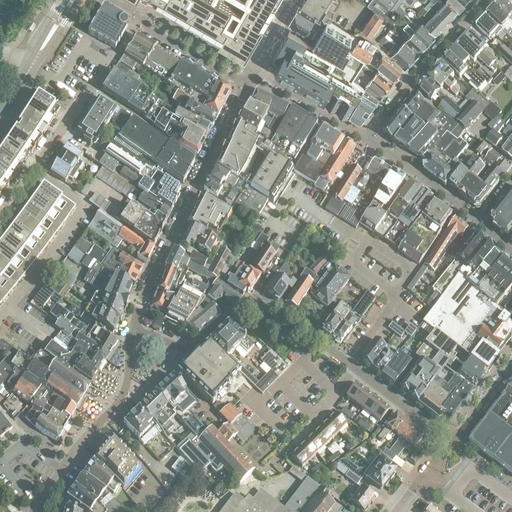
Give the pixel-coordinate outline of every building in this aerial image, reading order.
[(13,17),(13,13),(15,0),(0,0),(0,10),(8,12),(7,16),(13,17)] [(157,0),(221,37),(220,40),(247,56),(248,53),(278,0),(157,0)] [(303,0),(302,3),(320,14),(329,0),(303,0)] [(378,40),(384,34),(391,26),(386,23),(388,19),(383,16),(390,7),(382,0),(369,0),(366,4),(375,10),(362,29),(378,40)] [(402,1),(401,0),(397,0),(392,5),(396,9),(402,1)] [(450,19),(457,11),(445,0),(444,0),(442,3),(438,0),(431,0),(433,2),(438,7),(450,19)] [(448,0),(459,9),(466,2),(463,0),(448,0)] [(511,10),(501,0),(494,8),(509,21),(511,17),(511,10)] [(511,10),(511,0),(500,0),(501,0),(511,10)] [(443,26),(450,19),(438,7),(433,2),(427,9),(426,10),(443,26)] [(123,17),(103,5),(88,33),(115,49),(126,29),(126,28),(127,26),(128,24),(127,21),(126,19),(123,18),(123,17)] [(318,17),(299,5),(294,14),(317,29),(321,23),(316,19),(318,17)] [(436,34),(443,26),(426,10),(427,9),(423,6),(419,10),(427,18),(424,22),(436,34)] [(503,30),(504,31),(503,32),(511,40),(511,31),(510,30),(511,28),(511,23),(509,21),(494,8),(488,15),(504,29),(503,30)] [(324,14),(331,18),(333,16),(334,14),(334,13),(327,9),(324,14)] [(407,22),(428,42),(435,35),(421,21),(417,25),(410,18),(405,13),(402,16),(407,21),(407,22)] [(312,36),(317,29),(294,14),(287,25),(291,27),(297,30),(298,29),(308,35),(312,36)] [(503,30),(502,31),(486,16),(476,27),(490,40),(491,38),(493,40),(497,36),(498,37),(503,32),(504,31),(503,30)] [(290,29),(273,58),(280,61),(276,68),(318,95),(319,94),(349,114),(360,98),(365,89),(353,80),(361,68),(363,64),(365,61),(341,45),(349,33),(329,21),(329,20),(314,44),(290,29)] [(428,42),(407,22),(403,26),(410,33),(406,37),(420,50),(428,42)] [(471,32),(464,40),(492,66),(495,63),(483,52),(488,48),(471,32)] [(384,34),(378,40),(377,41),(381,44),(387,37),(384,34)] [(147,71),(160,50),(137,37),(124,56),(147,71)] [(398,45),(395,42),(390,38),(389,40),(390,41),(411,60),(419,52),(405,39),(398,45)] [(374,65),(376,63),(395,79),(402,70),(382,54),(380,58),(373,53),(373,54),(372,53),(367,50),(370,43),(365,40),(360,39),(357,44),(356,43),(351,51),(367,61),(368,60),(374,65)] [(492,66),(464,40),(457,47),(474,62),(477,58),(489,69),(494,74),(497,71),(492,66)] [(391,53),(405,67),(411,60),(390,41),(388,44),(391,47),(388,49),(392,53),(391,53)] [(511,65),(511,53),(503,46),(497,52),(511,65)] [(456,49),(449,56),(470,76),(474,72),(469,67),(468,62),(469,61),(456,49)] [(160,50),(147,71),(168,84),(181,62),(160,50)] [(120,63),(121,63),(132,71),(136,64),(124,56),(120,63)] [(449,56),(442,63),(460,79),(464,75),(471,81),(470,83),(478,91),(485,83),(488,86),(492,81),(485,74),(481,78),(476,74),(474,72),(470,76),(449,56)] [(207,100),(218,83),(181,62),(168,84),(189,97),(192,91),(207,100)] [(129,71),(118,64),(118,65),(119,66),(117,70),(116,70),(115,71),(125,77),(129,71)] [(372,71),(363,64),(361,68),(369,75),(372,71)] [(441,64),(434,71),(457,93),(460,89),(450,80),(454,77),(441,64)] [(373,77),(387,89),(394,80),(380,68),(373,77)] [(125,77),(115,71),(114,70),(102,89),(140,114),(147,102),(152,95),(135,84),(125,77)] [(481,70),(476,74),(481,78),(485,74),(481,70)] [(129,71),(125,77),(135,84),(140,77),(129,71)] [(459,95),(457,93),(434,71),(433,72),(434,73),(428,79),(440,91),(444,87),(454,96),(456,98),(459,95)] [(387,89),(373,77),(366,86),(380,97),(387,89)] [(434,97),(436,95),(439,97),(438,98),(443,102),(447,99),(427,79),(417,89),(430,101),(432,99),(434,97)] [(218,83),(207,100),(222,108),(230,92),(229,89),(218,83)] [(349,114),(357,119),(363,119),(376,102),(378,99),(365,89),(360,98),(349,114)] [(212,128),(222,108),(207,100),(205,105),(194,99),(193,101),(178,91),(173,100),(181,105),(178,111),(212,128)] [(272,102),(272,99),(256,91),(251,103),(250,104),(267,112),(272,102)] [(472,92),(465,99),(472,105),(478,98),(472,92)] [(31,103),(54,118),(60,108),(38,94),(31,103)] [(395,142),(425,103),(413,94),(383,133),(395,142)] [(456,122),(460,126),(459,126),(464,131),(482,113),(489,105),(480,96),(478,98),(471,106),(464,114),(456,122)] [(99,97),(91,109),(77,131),(85,136),(83,139),(90,144),(92,141),(96,143),(111,119),(113,121),(112,122),(119,131),(112,142),(140,157),(142,155),(183,183),(194,162),(143,127),(144,126),(129,116),(130,115),(124,113),(124,114),(117,109),(99,97)] [(269,115),(270,113),(275,100),(272,99),(272,102),(267,112),(250,104),(251,103),(249,102),(242,114),(261,124),(267,113),(269,115)] [(461,113),(447,99),(443,102),(439,107),(453,121),(461,113)] [(269,115),(274,117),(274,116),(282,120),(282,119),(284,120),(284,119),(290,108),(275,100),(270,113),(269,115)] [(458,109),(464,114),(471,106),(466,101),(458,109)] [(197,157),(202,147),(207,138),(193,131),(183,125),(157,108),(147,102),(140,114),(149,120),(149,121),(157,127),(175,142),(181,149),(196,157),(197,157)] [(48,128),(54,118),(31,103),(25,113),(48,128)] [(425,103),(395,142),(408,151),(440,115),(425,103)] [(491,103),(489,105),(482,113),(492,121),(497,117),(501,112),(491,103)] [(280,143),(275,152),(285,159),(287,155),(309,119),(291,108),(284,119),(284,120),(277,132),(273,139),(280,143)] [(207,138),(212,128),(178,111),(175,117),(194,128),(193,131),(207,138)] [(48,128),(25,113),(19,123),(42,137),(48,128)] [(260,144),(268,148),(276,134),(265,129),(265,128),(265,127),(261,125),(261,124),(242,114),(240,113),(235,123),(263,139),(260,144)] [(442,115),(434,123),(408,151),(427,164),(449,137),(457,143),(459,139),(465,131),(464,131),(459,126),(442,115)] [(284,120),(282,119),(282,120),(274,116),(274,117),(267,130),(272,132),(274,130),(277,132),(284,120)] [(487,128),(493,132),(497,135),(505,124),(497,117),(487,128)] [(317,124),(309,119),(287,155),(295,159),(317,124)] [(35,147),(42,137),(19,123),(13,132),(35,147)] [(231,136),(215,166),(267,201),(275,206),(292,175),(287,172),(290,168),(272,156),(274,152),(260,144),(263,139),(235,123),(231,136)] [(333,156),(343,140),(322,126),(310,144),(314,146),(306,157),(303,155),(303,156),(293,171),(315,185),(321,178),(333,156)] [(511,147),(511,135),(505,130),(503,133),(507,137),(503,141),(511,147)] [(13,132),(6,142),(29,157),(35,147),(13,132)] [(511,147),(503,141),(501,140),(502,139),(497,135),(493,132),(486,140),(495,148),(498,144),(500,146),(504,149),(501,152),(511,160),(511,147)] [(453,165),(468,147),(459,139),(457,143),(449,137),(427,164),(424,167),(424,170),(436,179),(438,177),(439,178),(440,176),(441,177),(446,170),(447,171),(453,165)] [(321,178),(330,183),(333,185),(337,178),(355,148),(343,141),(321,178)] [(6,142),(0,151),(22,166),(29,157),(6,142)] [(140,157),(112,142),(101,145),(103,152),(104,152),(106,153),(98,165),(102,167),(107,170),(112,174),(117,177),(122,180),(127,184),(135,189),(135,188),(171,211),(176,200),(175,199),(180,188),(153,170),(154,167),(140,157)] [(481,156),(487,147),(482,143),(475,151),(481,156)] [(65,156),(61,161),(78,172),(84,163),(80,160),(83,155),(68,145),(62,154),(65,156)] [(22,166),(0,151),(0,165),(16,176),(22,166)] [(459,193),(469,201),(480,186),(497,164),(501,160),(490,152),(486,158),(459,193)] [(448,184),(459,193),(486,158),(483,155),(476,164),(474,162),(467,171),(462,167),(460,168),(459,167),(458,168),(453,165),(447,171),(446,170),(441,177),(440,176),(439,178),(438,177),(436,179),(445,187),(448,184)] [(465,163),(470,166),(474,160),(469,157),(465,163)] [(511,166),(501,159),(501,160),(497,164),(480,186),(469,201),(475,206),(480,207),(511,167),(511,166)] [(56,164),(50,173),(65,183),(68,178),(72,180),(78,172),(61,161),(58,166),(56,164)] [(368,172),(373,175),(370,180),(371,181),(370,183),(374,185),(378,179),(383,182),(391,171),(375,161),(368,172)] [(0,179),(9,185),(16,176),(0,165),(0,179)] [(257,217),(267,201),(215,166),(204,190),(217,199),(218,198),(225,202),(225,204),(226,204),(225,206),(233,211),(236,205),(257,217)] [(362,186),(363,185),(366,185),(369,181),(368,178),(364,175),(365,174),(352,166),(343,181),(333,197),(342,203),(343,201),(352,206),(360,193),(356,190),(359,184),(362,186)] [(107,170),(102,167),(96,176),(101,179),(107,170)] [(112,174),(107,170),(101,179),(106,183),(112,174)] [(368,214),(380,213),(385,204),(386,204),(388,202),(390,203),(404,179),(392,172),(378,195),(373,203),(366,213),(368,214)] [(117,177),(112,174),(106,183),(111,186),(117,177)] [(116,190),(122,180),(117,177),(111,186),(116,190)] [(314,187),(323,193),(330,183),(321,178),(315,185),(314,187)] [(343,181),(337,178),(333,185),(319,207),(325,211),(333,197),(343,181)] [(0,193),(2,195),(9,185),(0,179),(0,193)] [(122,180),(116,190),(120,193),(127,184),(122,180)] [(92,186),(87,182),(81,193),(86,196),(92,186)] [(382,217),(371,232),(373,234),(383,240),(420,189),(410,182),(396,201),(384,219),(382,217)] [(43,183),(36,193),(55,207),(60,200),(66,205),(61,211),(68,216),(76,206),(43,183)] [(135,189),(127,184),(120,193),(128,198),(135,189)] [(356,190),(360,193),(360,192),(361,193),(365,187),(363,185),(362,186),(359,184),(356,190)] [(433,198),(420,189),(383,240),(396,250),(416,223),(414,222),(415,220),(416,220),(433,198)] [(368,199),(373,203),(378,195),(373,192),(368,199)] [(36,193),(29,203),(48,217),(52,211),(59,215),(54,221),(61,226),(68,216),(61,211),(55,207),(36,193)] [(93,205),(100,196),(95,193),(91,199),(89,202),(93,205)] [(171,213),(170,212),(144,194),(137,204),(155,217),(165,224),(171,213)] [(98,209),(105,199),(100,196),(93,205),(98,209)] [(220,237),(233,215),(201,196),(187,224),(198,229),(199,227),(207,232),(208,231),(220,237)] [(505,235),(507,235),(509,235),(511,234),(511,233),(511,196),(494,220),(494,225),(500,230),(505,235)] [(342,203),(333,197),(325,211),(337,218),(345,205),(342,203)] [(103,212),(110,203),(105,199),(98,209),(103,212)] [(397,252),(417,265),(418,266),(441,231),(440,230),(451,215),(433,201),(416,224),(429,233),(416,252),(403,242),(397,252)] [(29,203),(22,213),(41,227),(45,220),(52,225),(47,231),(54,236),(61,226),(54,221),(54,222),(48,217),(29,203)] [(108,215),(114,206),(110,203),(103,212),(108,215)] [(114,206),(108,215),(114,219),(120,210),(114,206)] [(344,221),(352,209),(346,206),(339,218),(344,221)] [(155,217),(154,219),(152,222),(131,207),(127,212),(120,223),(133,232),(134,229),(136,230),(133,234),(153,248),(164,226),(165,224),(155,217)] [(127,212),(122,209),(115,219),(120,223),(127,212)] [(349,224),(357,212),(352,209),(344,221),(349,224)] [(125,228),(100,211),(86,229),(87,229),(98,237),(107,243),(114,248),(116,249),(122,239),(118,237),(125,228)] [(354,228),(362,215),(357,212),(349,224),(354,228)] [(22,213),(15,222),(34,237),(38,230),(44,235),(40,241),(46,246),(54,236),(47,231),(41,227),(22,213)] [(359,224),(371,232),(382,217),(378,215),(380,213),(368,214),(366,213),(364,216),(363,216),(363,217),(359,224)] [(455,218),(448,230),(457,236),(461,238),(467,228),(455,218)] [(15,222),(8,232),(26,246),(31,240),(37,244),(32,251),(39,256),(46,246),(40,241),(33,237),(34,237),(15,222)] [(191,243),(199,248),(207,232),(199,227),(198,229),(187,226),(178,243),(188,249),(191,243)] [(133,234),(125,228),(118,237),(122,239),(139,251),(138,253),(139,254),(137,257),(146,263),(153,248),(133,234)] [(74,247),(85,255),(87,257),(100,266),(133,288),(142,267),(122,254),(120,257),(115,253),(114,255),(94,243),(98,237),(87,229),(74,247)] [(448,230),(440,242),(449,248),(457,236),(448,230)] [(218,241),(220,237),(208,231),(207,232),(199,248),(211,254),(218,241)] [(8,232),(0,241),(19,256),(23,250),(29,254),(25,261),(31,266),(39,256),(32,251),(26,246),(8,232)] [(459,275),(470,284),(495,251),(487,244),(472,233),(464,244),(461,242),(453,260),(431,290),(435,293),(426,304),(432,308),(440,297),(442,298),(459,275)] [(272,247),(266,243),(268,240),(261,235),(254,244),(262,249),(261,251),(263,253),(252,269),(261,275),(266,267),(269,267),(272,264),(271,261),(272,258),(274,259),(276,256),(274,255),(278,251),(272,247)] [(24,276),(31,266),(25,261),(18,256),(19,256),(0,241),(0,256),(11,266),(16,259),(22,264),(17,270),(24,276)] [(441,260),(449,248),(440,242),(432,254),(441,260)] [(79,252),(74,248),(67,257),(73,261),(79,252)] [(221,249),(212,264),(209,270),(207,273),(217,278),(233,256),(221,249)] [(190,260),(174,250),(165,269),(167,270),(185,278),(187,271),(179,267),(180,265),(185,268),(187,264),(190,260)] [(495,251),(470,284),(478,291),(504,259),(495,251)] [(79,252),(73,261),(78,265),(85,256),(79,252)] [(207,273),(209,270),(212,264),(194,253),(190,260),(207,270),(206,272),(207,273)] [(441,260),(432,254),(424,266),(428,269),(433,272),(441,260)] [(16,285),(24,276),(17,270),(17,271),(11,266),(0,256),(0,272),(4,275),(8,269),(14,274),(10,280),(16,285)] [(129,298),(133,288),(99,268),(100,266),(87,257),(81,265),(95,275),(90,283),(107,293),(106,295),(111,298),(112,296),(123,302),(125,299),(126,298),(129,298)] [(329,263),(322,257),(310,269),(316,276),(329,263)] [(511,289),(511,266),(504,259),(478,291),(498,307),(499,305),(511,289)] [(226,285),(243,296),(247,292),(250,294),(260,277),(252,272),(253,271),(238,262),(235,268),(239,270),(233,280),(228,277),(227,279),(229,281),(226,285)] [(265,292),(279,302),(288,290),(291,292),(296,284),(289,279),(294,272),(287,267),(289,263),(287,262),(280,272),(265,292)] [(311,290),(314,292),(312,295),(328,308),(350,279),(334,267),(334,268),(329,264),(323,273),(327,276),(322,283),(317,279),(317,278),(316,277),(309,285),(313,287),(311,290)] [(65,271),(60,266),(53,275),(55,277),(57,278),(59,279),(65,271)] [(222,282),(223,283),(232,270),(226,266),(221,274),(223,275),(219,281),(222,282)] [(428,269),(424,266),(407,290),(411,293),(428,269)] [(167,270),(158,290),(168,295),(170,291),(171,289),(176,291),(179,292),(185,278),(167,270)] [(71,275),(65,271),(59,279),(61,281),(61,282),(64,284),(71,275)] [(296,310),(311,290),(313,287),(309,285),(316,277),(308,271),(300,282),(302,284),(285,305),(296,310)] [(8,295),(16,285),(10,280),(3,275),(4,275),(0,272),(0,279),(1,278),(7,283),(2,289),(8,295)] [(217,279),(206,274),(204,278),(209,281),(203,293),(204,293),(204,294),(207,295),(212,287),(217,279)] [(70,288),(76,279),(71,275),(64,284),(66,286),(66,285),(70,288)] [(491,370),(496,363),(500,358),(476,339),(483,329),(485,331),(494,320),(498,323),(506,313),(498,307),(478,291),(470,284),(459,275),(442,298),(436,306),(434,308),(432,312),(423,323),(435,332),(447,342),(458,349),(470,358),(489,372),(491,370)] [(57,278),(48,288),(58,296),(66,286),(64,284),(61,282),(61,281),(59,279),(57,278)] [(241,299),(223,283),(222,282),(219,281),(217,279),(212,287),(207,295),(207,296),(215,304),(222,296),(232,305),(230,306),(232,308),(233,306),(234,307),(241,299)] [(166,315),(176,320),(180,311),(182,312),(197,283),(193,281),(191,286),(185,283),(174,303),(173,302),(166,315)] [(201,285),(197,283),(182,312),(180,311),(176,320),(185,325),(198,309),(197,308),(204,294),(204,293),(203,293),(199,291),(201,285)] [(50,298),(54,293),(44,286),(41,291),(50,298)] [(8,295),(2,289),(0,288),(0,304),(8,295)] [(164,314),(164,315),(173,297),(176,291),(171,289),(170,291),(168,295),(158,290),(150,308),(148,313),(162,319),(164,314)] [(511,289),(499,305),(511,316),(511,315),(511,289)] [(46,303),(50,298),(41,291),(37,296),(46,303)] [(90,304),(98,308),(118,320),(118,321),(120,322),(125,309),(123,308),(123,302),(112,296),(111,298),(106,295),(97,291),(90,304)] [(58,304),(62,299),(54,293),(50,298),(58,304)] [(43,308),(46,303),(37,296),(33,300),(43,308)] [(198,309),(185,325),(198,335),(220,315),(213,307),(215,304),(207,296),(202,303),(205,306),(207,303),(211,307),(203,314),(198,309)] [(87,316),(92,319),(96,322),(96,323),(113,332),(114,332),(114,331),(117,331),(118,327),(116,325),(118,321),(118,320),(98,308),(90,304),(89,305),(92,307),(87,316)] [(341,305),(322,330),(341,344),(341,343),(343,344),(361,319),(351,313),(347,310),(341,305)] [(356,307),(351,313),(361,319),(365,313),(356,307)] [(88,337),(80,333),(75,329),(75,330),(69,326),(75,317),(66,311),(55,327),(58,329),(72,339),(75,341),(105,361),(116,342),(110,338),(113,332),(96,323),(93,328),(88,337)] [(81,320),(93,328),(96,323),(96,322),(92,319),(87,316),(84,314),(81,320)] [(476,339),(500,358),(496,353),(497,351),(498,352),(505,343),(504,343),(511,333),(498,323),(494,320),(485,331),(483,329),(476,339)] [(388,329),(395,333),(401,339),(405,333),(392,324),(388,329)] [(228,326),(210,344),(227,360),(232,365),(234,367),(251,383),(255,387),(254,387),(262,395),(278,378),(288,369),(281,361),(270,351),(260,361),(270,371),(259,383),(231,356),(240,347),(248,354),(254,348),(246,340),(244,342),(228,326)] [(447,342),(435,332),(425,345),(439,356),(431,367),(430,367),(441,375),(446,369),(450,364),(448,362),(452,357),(458,349),(447,342)] [(19,353),(1,339),(0,340),(0,349),(14,360),(19,353)] [(91,384),(99,371),(73,354),(65,348),(55,339),(51,345),(44,354),(72,374),(74,372),(91,384)] [(99,371),(105,361),(75,341),(72,339),(67,349),(65,348),(73,354),(99,371)] [(385,352),(387,349),(376,341),(361,360),(372,368),(384,352),(385,352)] [(227,360),(210,344),(203,350),(198,354),(197,353),(197,354),(178,373),(177,373),(210,406),(230,386),(229,385),(239,375),(233,369),(234,367),(232,365),(227,360)] [(384,352),(372,368),(382,376),(397,356),(388,348),(387,349),(385,352),(384,352)] [(489,372),(470,358),(458,349),(452,357),(483,380),(489,372)] [(39,352),(33,362),(84,397),(90,386),(72,374),(39,352)] [(6,385),(14,391),(26,375),(33,380),(41,386),(76,410),(84,397),(33,362),(21,353),(11,366),(17,371),(6,385)] [(398,355),(382,376),(394,386),(411,364),(398,355)] [(459,378),(461,376),(478,388),(483,380),(452,357),(448,362),(450,364),(446,369),(458,379),(459,378)] [(11,363),(6,358),(0,365),(0,371),(7,378),(14,371),(8,366),(11,363)] [(422,360),(399,390),(418,405),(432,386),(441,375),(430,367),(431,367),(422,360)] [(460,390),(465,383),(459,378),(458,379),(446,369),(441,375),(432,386),(418,405),(438,421),(442,420),(443,420),(451,409),(446,405),(456,392),(457,393),(460,390)] [(13,393),(21,398),(33,380),(26,375),(14,391),(13,393)] [(198,403),(174,377),(164,385),(175,397),(188,412),(189,411),(198,403)] [(33,398),(34,397),(41,386),(33,380),(21,398),(28,403),(33,398)] [(451,409),(443,420),(446,423),(449,423),(475,390),(465,383),(460,390),(457,393),(456,392),(446,405),(451,409)] [(188,412),(175,397),(164,385),(155,393),(171,411),(175,416),(192,434),(196,438),(198,441),(208,432),(206,430),(198,421),(189,411),(188,412)] [(355,405),(365,392),(357,385),(347,399),(355,405)] [(37,410),(42,414),(46,408),(61,418),(62,416),(69,421),(76,410),(41,386),(34,397),(38,399),(32,408),(36,411),(37,410)] [(365,392),(355,405),(363,411),(373,398),(365,392)] [(173,427),(169,422),(175,416),(171,411),(155,393),(139,409),(152,422),(161,432),(164,435),(173,427)] [(511,400),(507,396),(506,395),(469,443),(511,475),(511,400)] [(373,398),(363,411),(371,417),(382,404),(373,398)] [(227,408),(220,402),(214,407),(221,414),(227,408)] [(382,404),(371,417),(380,424),(390,410),(382,404)] [(216,474),(223,468),(239,485),(255,471),(242,457),(240,459),(227,445),(236,436),(242,442),(256,428),(242,417),(231,405),(227,408),(221,414),(220,415),(229,424),(217,434),(212,428),(208,432),(198,441),(196,438),(192,434),(176,448),(179,451),(200,474),(209,466),(216,474)] [(45,418),(44,419),(47,422),(63,432),(69,421),(62,416),(61,418),(46,408),(42,414),(48,418),(47,420),(45,418)] [(341,412),(347,416),(350,412),(344,408),(341,412)] [(158,435),(161,432),(152,422),(139,409),(124,424),(144,445),(156,433),(158,435)] [(57,442),(63,432),(47,422),(44,419),(37,414),(32,410),(25,417),(30,422),(32,420),(33,421),(35,419),(39,423),(35,427),(42,433),(57,442)] [(0,438),(12,429),(0,414),(0,448),(1,448),(0,446),(0,438)] [(339,434),(346,426),(335,414),(327,421),(339,434)] [(405,421),(396,414),(377,439),(381,442),(386,435),(387,436),(387,435),(392,439),(395,435),(405,421)] [(363,429),(366,425),(360,420),(357,424),(363,429)] [(327,421),(320,428),(331,441),(339,434),(327,421)] [(414,429),(405,421),(395,435),(400,439),(392,449),(396,452),(414,429)] [(320,428),(312,436),(324,448),(331,441),(320,428)] [(423,436),(414,429),(396,452),(399,455),(404,448),(410,453),(423,436)] [(312,436),(305,443),(317,455),(324,448),(312,436)] [(120,485),(123,489),(140,470),(113,439),(94,461),(104,468),(114,479),(120,485)] [(305,443),(298,449),(309,462),(317,455),(305,443)] [(328,450),(333,456),(333,457),(336,460),(341,457),(341,456),(344,454),(335,443),(328,450)] [(371,467),(388,481),(389,480),(390,481),(394,476),(393,475),(396,471),(389,465),(392,462),(385,456),(384,458),(373,450),(365,444),(353,452),(356,455),(365,450),(370,453),(369,455),(376,461),(371,467)] [(302,469),(309,462),(298,449),(290,457),(302,469)] [(382,454),(385,456),(392,462),(395,457),(394,455),(389,452),(386,450),(382,454)] [(351,474),(360,481),(363,477),(381,490),(384,486),(385,487),(389,483),(387,482),(388,481),(371,467),(367,473),(362,469),(358,470),(344,459),(338,464),(348,472),(351,474)] [(85,473),(107,489),(113,494),(120,485),(114,479),(104,468),(94,461),(85,473)] [(292,469),(289,474),(302,484),(306,479),(292,469)] [(345,477),(357,486),(360,481),(351,474),(348,472),(345,477)] [(124,511),(106,491),(84,476),(76,487),(97,503),(105,511),(124,511)] [(328,511),(332,507),(321,498),(324,493),(307,480),(284,510),(260,492),(252,502),(245,503),(235,495),(221,511),(328,511)] [(86,511),(90,511),(97,503),(76,487),(67,498),(86,511)] [(366,510),(374,500),(359,488),(354,495),(356,497),(351,503),(361,511),(365,511),(367,511),(366,510)]
